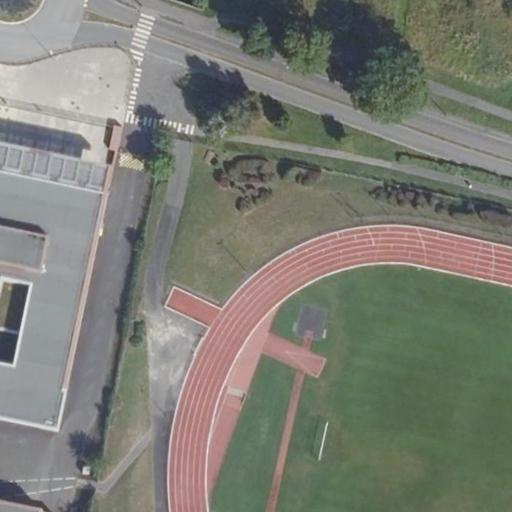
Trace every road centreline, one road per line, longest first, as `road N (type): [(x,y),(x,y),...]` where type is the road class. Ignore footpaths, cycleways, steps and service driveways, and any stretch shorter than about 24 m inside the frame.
road 1 (secondary): [(49,31),(142,42),(511,171)]
road 2 (secondary): [(511,151),(88,0)]
